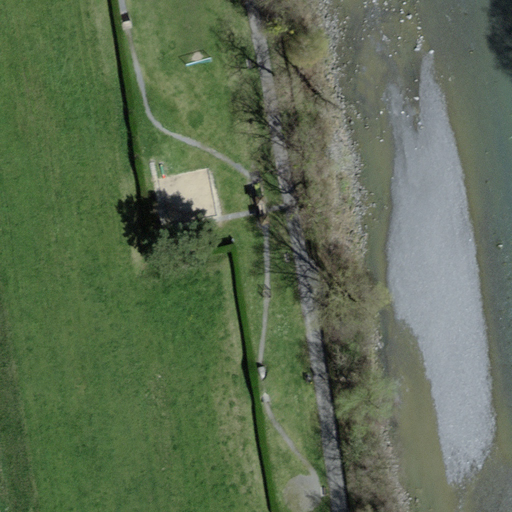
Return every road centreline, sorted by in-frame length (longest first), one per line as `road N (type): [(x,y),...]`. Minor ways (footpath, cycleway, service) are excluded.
road 1 (motorway): [(132,511),(52,0)]
road 2 (motorway): [(0,89),(66,511)]
